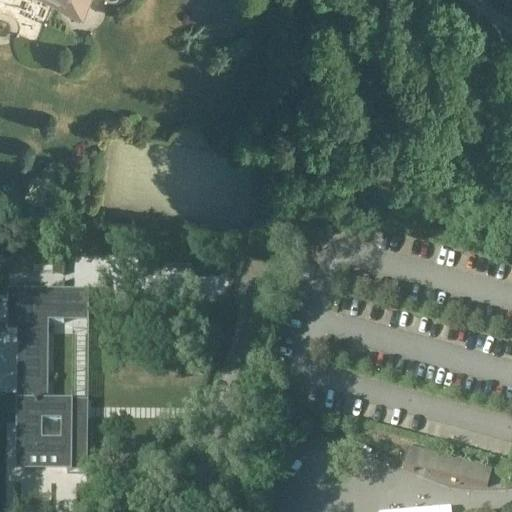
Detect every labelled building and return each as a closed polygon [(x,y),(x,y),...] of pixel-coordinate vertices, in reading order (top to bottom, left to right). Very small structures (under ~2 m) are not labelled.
[(90,0),(39,0),(83,18),(90,0)] [(324,224),(329,209),(323,207),(323,205),(317,203),(312,220),(324,224)] [(191,255),(159,254),(159,267),(191,268),(191,255)] [(63,324),(64,293),(8,292),(8,333),(17,333),(16,461),(66,462),(66,474),(87,474),(88,422),(73,422),(73,404),(48,403),(49,324),(63,324)] [(402,466),(487,488),(492,468),(407,447),(402,466)]
